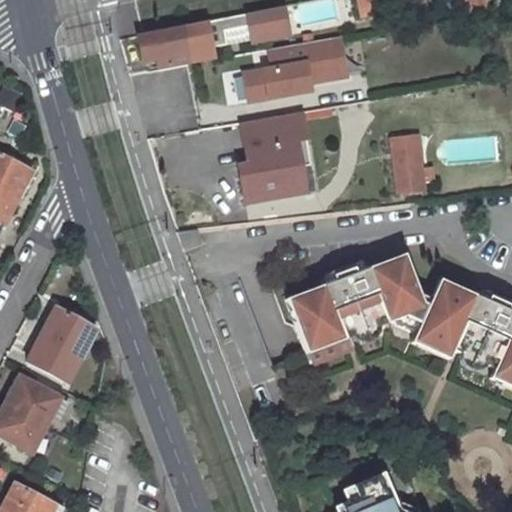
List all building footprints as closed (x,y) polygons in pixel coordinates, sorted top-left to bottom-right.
[(286,35),(281,7),(143,33),(120,38),(124,63),(225,44),(222,30),(247,26),(250,42),(286,35)] [(241,72),(246,100),(309,88),(300,43),(265,50),(269,67),(241,72)] [(310,162),(299,108),(238,119),(247,162),(248,172),(239,174),(244,201),(304,190),(300,164),(310,162)] [(413,142),(393,144),(396,178),(417,176),(413,142)] [(248,172),(247,162),(237,164),(239,174),(248,172)] [(314,188),(310,162),(300,164),(304,190),(314,188)] [(18,174),(0,163),(0,214),(8,200),(5,198),(18,174)] [(184,252),(202,245),(197,231),(176,233),(184,252)] [(490,364),(511,374),(511,308),(505,306),(508,299),(497,295),(484,296),(472,290),(437,275),(428,294),(425,301),(421,299),(416,288),(402,251),(364,265),(352,269),(349,264),(340,267),(336,269),(330,277),(319,281),(282,295),(291,320),(302,351),(340,336),(348,333),(374,323),(387,318),(402,312),(417,319),(412,330),(450,346),(456,349),(481,360),(490,364)] [(349,264),(352,269),(364,265),(362,260),(360,259),(351,259),(350,260),(346,260),(338,263),(340,267),(349,264)] [(332,265),(322,271),(321,272),(317,276),(319,281),(330,277),(336,269),(340,267),(338,263),(332,265)] [(484,296),(497,295),(499,290),(490,286),(482,285),(474,284),(472,290),(484,296)] [(425,301),(428,294),(416,288),(421,299),(425,301)] [(505,306),(511,308),(511,297),(507,294),(499,290),(497,295),(508,299),(505,306)] [(88,329),(48,308),(19,362),(60,382),(88,329)] [(387,318),(412,330),(417,319),(402,312),(387,318)] [(354,338),(360,339),(362,339),(366,337),(372,333),(374,328),(374,323),(348,333),(351,336),(354,338)] [(408,340),(445,356),(450,346),(412,330),(408,340)] [(306,361),(344,346),(340,336),(302,351),(306,361)] [(481,360),(456,349),(456,350),(457,354),(460,358),(463,361),(465,362),(468,363),(475,363),(481,360)] [(486,374),(511,385),(511,374),(490,364),(486,374)] [(12,375),(0,398),(0,438),(24,451),(41,417),(52,397),(12,375)] [(52,397),(41,417),(51,422),(62,402),(52,397)] [(397,511),(381,471),(350,484),(355,496),(333,505),(336,511),(397,511)] [(41,511),(46,504),(7,483),(0,495),(0,511),(41,511)]
